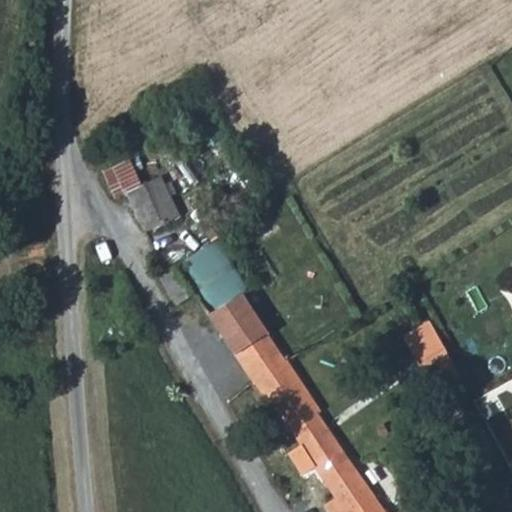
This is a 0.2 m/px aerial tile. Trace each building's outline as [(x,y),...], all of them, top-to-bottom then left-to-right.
[(158,169),(141,179),(125,152),(102,167),(115,193),(124,187),(149,226),(181,207),(158,169)] [(165,281),(185,306),(205,290),(186,265),(165,281)] [(275,328),(250,288),(212,311),(261,382),(291,362),(274,331),(275,328)] [(291,362),(261,382),(342,497),(352,511),(378,494),(323,413),(329,409),(297,358),(291,362)] [(253,421),(271,400),(253,385),(235,406),(253,421)] [(352,511),(351,511),(390,511),(378,494),(352,511)] [(351,511),(352,511),(342,497),(331,506),(334,511),(351,511)]
